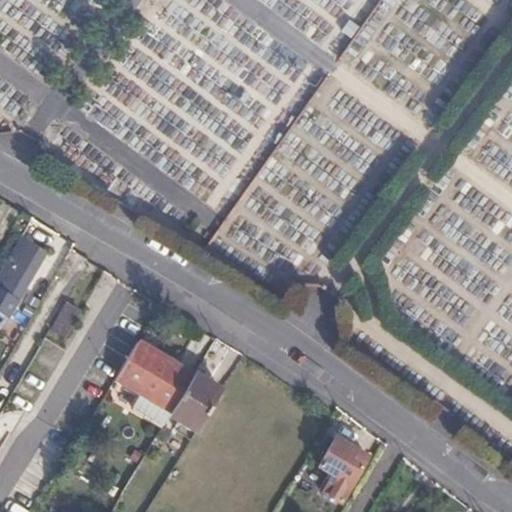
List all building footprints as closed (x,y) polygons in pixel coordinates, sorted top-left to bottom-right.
[(19,238),(0,270),(0,289),(21,301),(48,255),(28,243),(19,238)] [(21,301),(0,289),(0,314),(10,320),(21,301)] [(52,327),(66,335),(80,311),(67,302),(52,327)] [(96,367),(115,378),(136,344),(89,316),(74,341),(100,358),(96,367)] [(136,344),(115,378),(140,393),(130,410),(160,428),(168,416),(192,375),(138,341),(136,344)] [(192,375),(168,416),(196,433),(221,394),(192,375)] [(366,459),(334,439),(318,465),(331,474),(320,492),(339,504),(366,459)]
